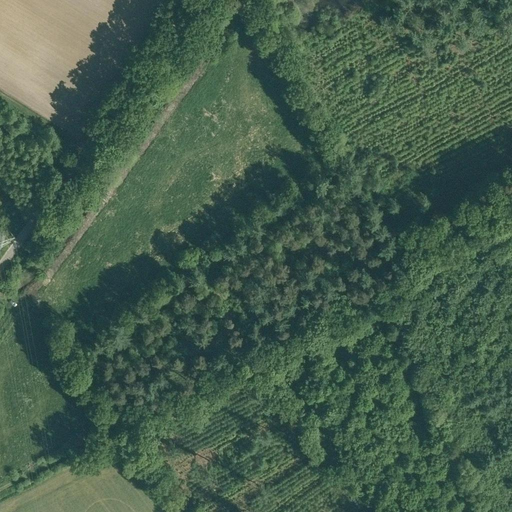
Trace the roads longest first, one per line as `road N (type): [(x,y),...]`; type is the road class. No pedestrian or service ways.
road 1 (track): [(0,475),(511,213)]
road 2 (unclassified): [(0,275),(195,0)]
